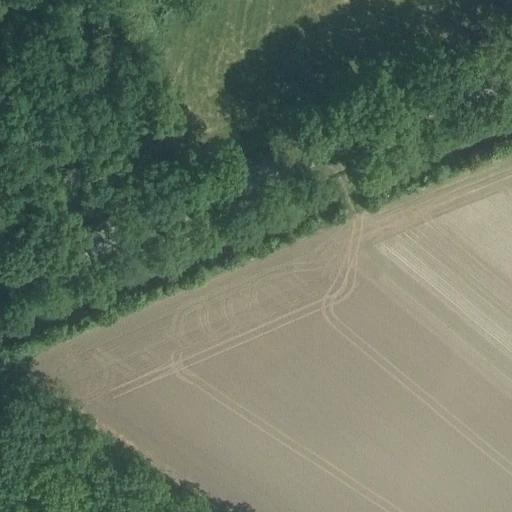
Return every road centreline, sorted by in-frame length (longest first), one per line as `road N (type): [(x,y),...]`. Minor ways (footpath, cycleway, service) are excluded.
road 1 (unclassified): [(0,243),(109,227),(511,65)]
road 2 (unclassified): [(146,511),(0,418)]
